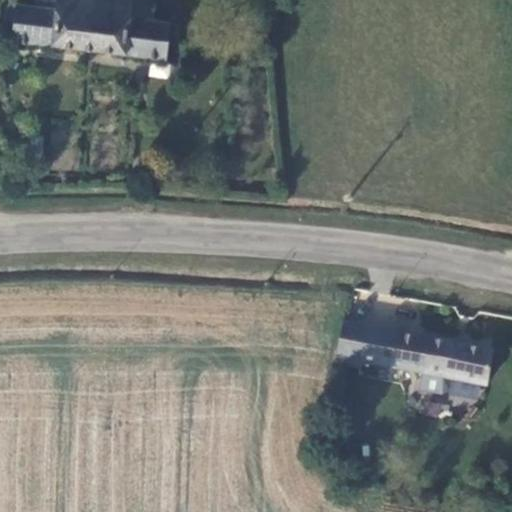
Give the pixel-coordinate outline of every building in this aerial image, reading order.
[(10,42),(92,54),(100,0),(56,0),(54,16),(35,13),(14,10),(10,42)] [(36,0),(35,13),(54,16),(56,0),(36,0)] [(136,0),(100,0),(92,54),(138,61),(141,61),(150,13),(151,2),(136,0)] [(151,2),(150,13),(158,14),(160,4),(151,2)] [(155,28),(158,14),(150,13),(141,61),(165,65),(170,30),(155,28)] [(447,379),(481,385),(488,351),(345,323),(334,366),(359,371),(360,363),(418,374),(415,391),(438,395),(444,391),(447,379)]
